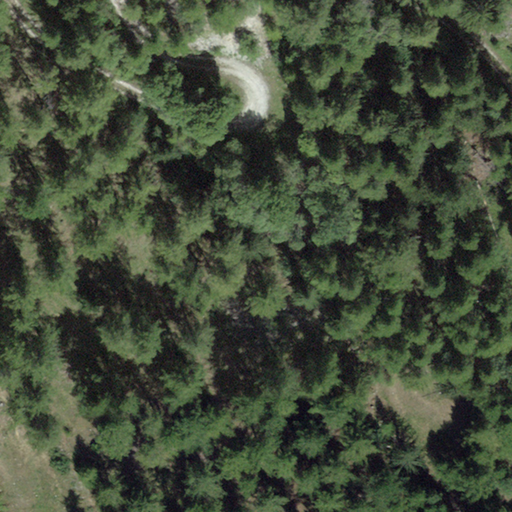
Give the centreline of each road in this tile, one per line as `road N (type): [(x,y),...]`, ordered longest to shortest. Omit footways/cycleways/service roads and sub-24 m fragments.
road 1 (track): [(121,0),(149,41),(167,52),(229,65),(262,83),(264,113),(235,123),(198,117),(115,83),(35,32),(8,0)]
road 2 (track): [(511,77),(455,25),(406,0)]
